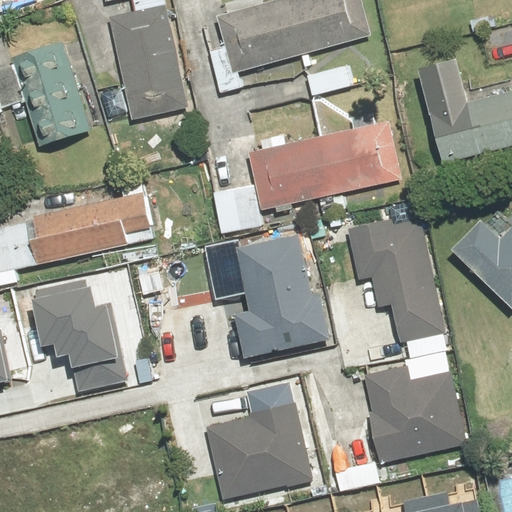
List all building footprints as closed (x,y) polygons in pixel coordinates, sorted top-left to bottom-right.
[(133,0),(136,12),(111,17),(133,119),(190,107),(167,0),(107,0),(108,3),(121,0),(133,0)] [(366,0),(281,0),(219,17),(235,75),(377,37),(366,0)] [(93,131),(65,42),(14,58),(15,64),(0,68),(0,94),(4,107),(27,100),(42,147),(93,131)] [(357,64),(313,74),(318,96),(362,86),(357,64)] [(511,93),(432,113),(445,165),(511,148),(511,93)] [(252,153),(264,211),(403,181),(391,123),(252,153)] [(257,186),(215,193),(223,234),(264,227),(257,186)] [(0,274),(159,241),(149,194),(27,220),(28,224),(0,229),(0,274)] [(394,220),(350,229),(361,280),(374,278),(381,310),(394,307),(402,345),(447,336),(424,220),(395,226),(394,220)] [(483,221),(454,250),(511,306),(511,231),(503,241),(483,221)] [(302,234),(239,248),(253,311),(236,315),(246,361),(335,341),(325,295),(316,297),(302,234)] [(107,286),(41,298),(54,367),(83,362),(88,388),(148,377),(135,311),(113,315),(107,286)] [(0,397),(31,391),(20,337),(0,340),(0,397)] [(409,367),(366,376),(374,413),(370,414),(382,465),(472,445),(455,371),(412,380),(409,367)] [(252,418),(209,427),(225,501),(315,482),(299,404),(251,414),(252,418)] [(471,511),(468,499),(403,511),(471,511)]
